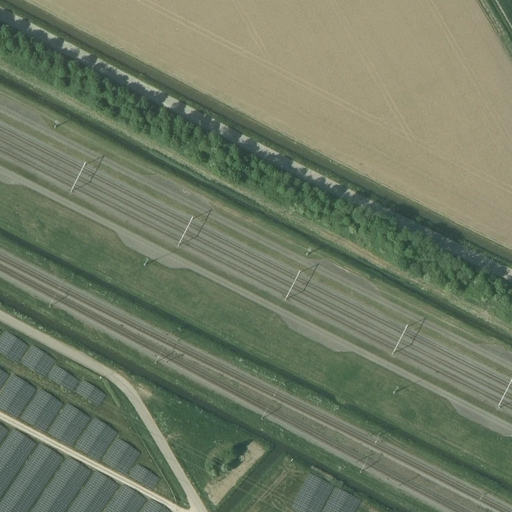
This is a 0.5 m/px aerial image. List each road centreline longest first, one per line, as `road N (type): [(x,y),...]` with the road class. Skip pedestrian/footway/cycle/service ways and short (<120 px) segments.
road 1 (unclassified): [(511,276),(0,14)]
road 2 (unclassified): [(201,511),(124,386),(0,315)]
